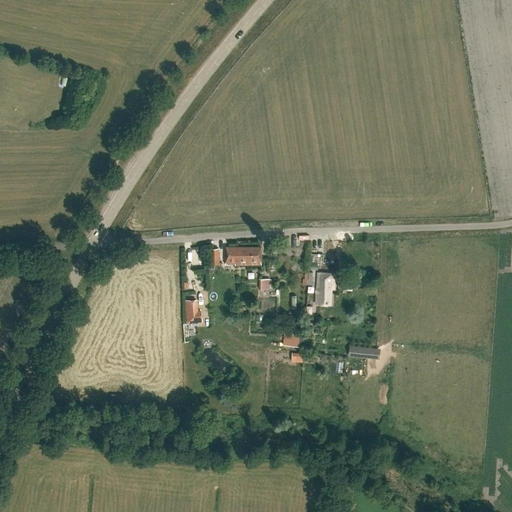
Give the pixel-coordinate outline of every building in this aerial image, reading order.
[(219,263),(219,248),(211,249),(212,264),(219,263)] [(260,249),(226,249),(226,264),(260,264),(260,249)] [(335,275),(317,274),(315,304),(330,305),(331,287),(334,287),(335,275)] [(358,277),(338,276),(338,288),(357,289),(358,277)] [(272,290),(272,279),(262,279),(262,290),(272,290)] [(279,289),(266,289),(266,301),(279,301),(279,289)] [(196,300),(184,301),(186,324),(201,323),(200,312),(197,312),(196,300)]
